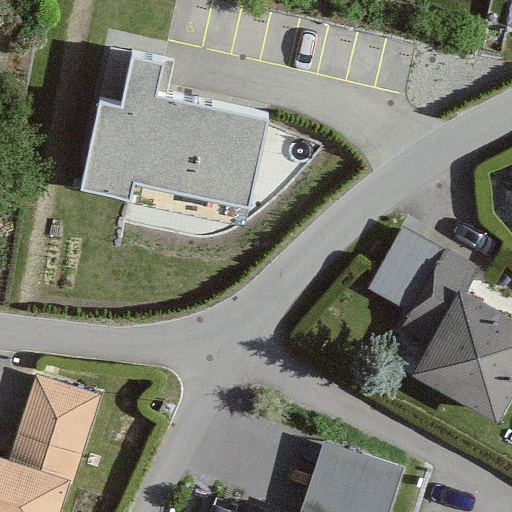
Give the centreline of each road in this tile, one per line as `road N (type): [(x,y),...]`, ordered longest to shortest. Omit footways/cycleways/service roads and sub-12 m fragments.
road 1 (residential): [(511,116),(426,159),(221,368)]
road 2 (residential): [(221,368),(0,337)]
road 3 (residential): [(221,368),(153,511)]
